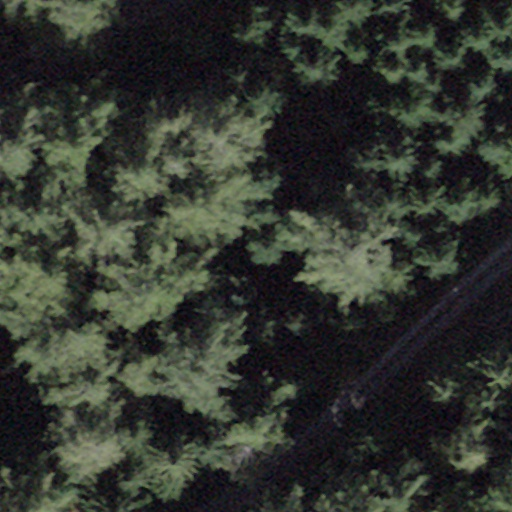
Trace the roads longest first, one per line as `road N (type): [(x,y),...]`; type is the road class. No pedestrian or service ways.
road 1 (track): [(226,511),(511,252)]
road 2 (unclassified): [(152,0),(0,72)]
